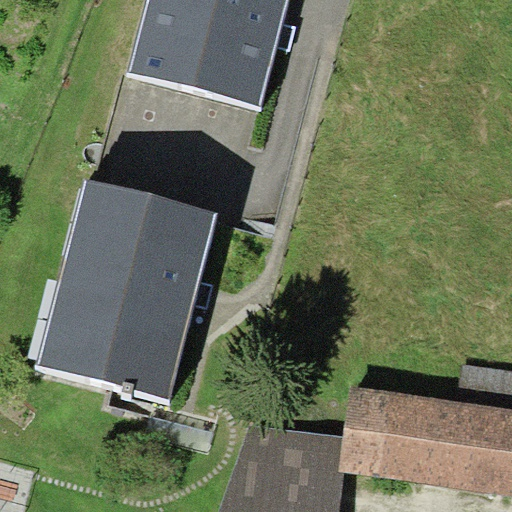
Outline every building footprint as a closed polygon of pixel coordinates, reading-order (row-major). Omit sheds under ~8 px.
[(138,84),(255,114),(284,0),(146,0),(145,8),(157,11),(138,84)] [(128,398),(163,407),(210,227),(94,196),(75,269),(62,266),(56,289),(69,292),(47,377),(119,396),(117,403),(126,406),(128,398)] [(271,393),(304,399),(308,379),(274,373),(271,393)] [(347,400),(340,449),(337,473),(511,498),(511,423),(502,422),(508,382),(458,375),(452,415),(347,400)] [(332,511),(337,473),(340,449),(248,436),(220,511),(332,511)]
